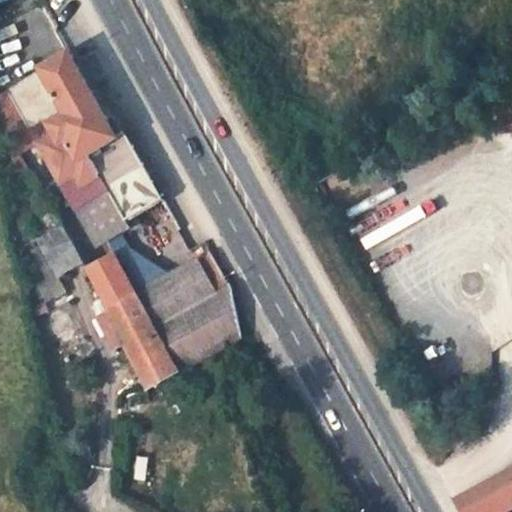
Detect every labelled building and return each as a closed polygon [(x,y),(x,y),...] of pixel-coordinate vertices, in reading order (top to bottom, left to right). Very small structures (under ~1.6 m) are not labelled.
[(118,137),(71,51),(40,68),(42,71),(10,89),(40,143),(97,243),(103,245),(140,222),(137,216),(165,200),(127,132),(118,137)] [(40,143),(10,89),(0,94),(0,156),(1,163),(18,154),(40,143)] [(7,185),(28,173),(18,154),(1,163),(7,185)] [(64,227),(53,206),(31,219),(43,240),(64,227)] [(84,265),(64,227),(43,240),(40,242),(61,278),(84,265)] [(229,283),(212,254),(199,262),(216,291),(229,283)] [(136,295),(114,256),(87,270),(108,309),(136,295)] [(199,262),(198,259),(136,295),(176,370),(242,335),(232,288),(229,283),(216,291),(199,262)] [(176,370),(136,295),(108,309),(117,327),(147,385),(176,370)] [(127,346),(117,327),(107,331),(117,351),(127,346)] [(511,511),(511,464),(508,467),(511,471),(464,500),(470,511),(511,511)]
